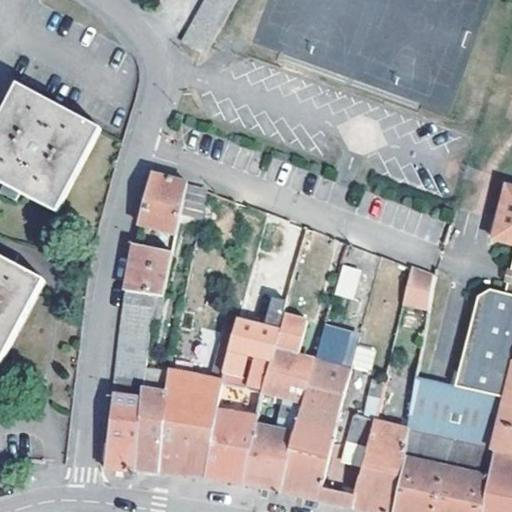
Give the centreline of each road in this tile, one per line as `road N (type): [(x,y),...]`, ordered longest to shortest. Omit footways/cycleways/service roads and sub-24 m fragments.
road 1 (residential): [(141,152),(104,317),(84,485),(96,500)]
road 2 (residential): [(141,152),(439,261)]
road 3 (residential): [(107,0),(157,61),(141,152)]
